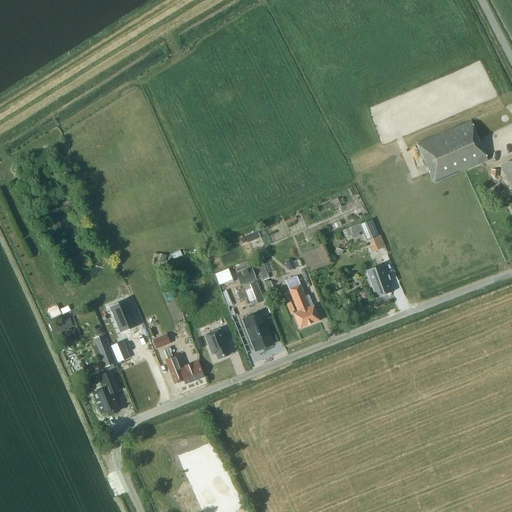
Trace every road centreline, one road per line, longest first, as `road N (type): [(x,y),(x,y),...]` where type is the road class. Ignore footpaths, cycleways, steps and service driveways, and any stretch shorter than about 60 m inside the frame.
road 1 (unclassified): [(139,511),(113,455),(122,429),(511,273)]
road 2 (track): [(0,126),(205,0)]
